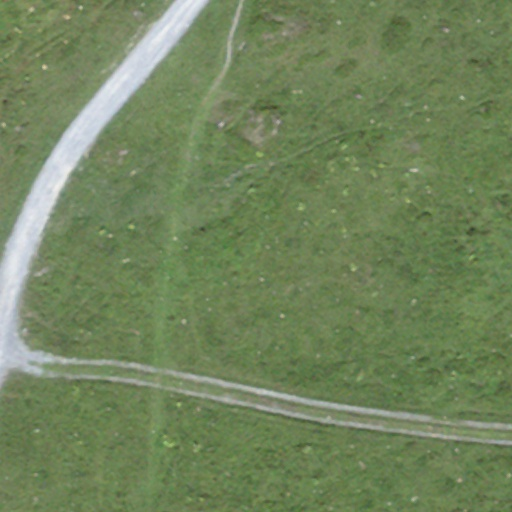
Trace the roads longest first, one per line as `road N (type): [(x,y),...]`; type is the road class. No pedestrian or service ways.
road 1 (track): [(0,359),(511,433)]
road 2 (track): [(200,0),(42,181),(0,352)]
